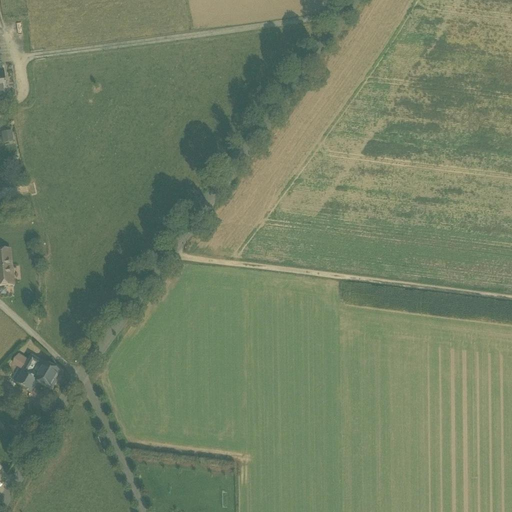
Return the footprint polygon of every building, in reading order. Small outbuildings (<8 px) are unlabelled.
[(1,133),(3,144),(14,142),(12,131),(1,133)] [(0,270),(12,270),(10,252),(0,252),(0,270)] [(0,287),(13,287),(12,270),(0,270),(0,287)] [(23,372),(29,362),(19,355),(14,360),(13,366),(23,372)] [(35,384),(46,366),(31,357),(29,362),(23,372),(21,375),(35,384)] [(59,374),(46,366),(35,384),(37,385),(48,391),(59,374)] [(35,384),(21,375),(15,384),(32,394),(37,385),(35,384)]
